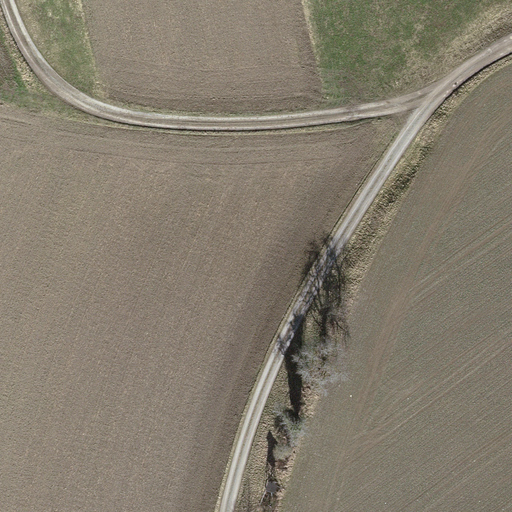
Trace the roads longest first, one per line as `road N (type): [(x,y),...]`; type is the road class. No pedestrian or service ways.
road 1 (track): [(511,50),(450,81),(313,287),(272,363),(222,511)]
road 2 (track): [(5,0),(51,83),(101,116),(190,128),(311,121),(450,81)]
